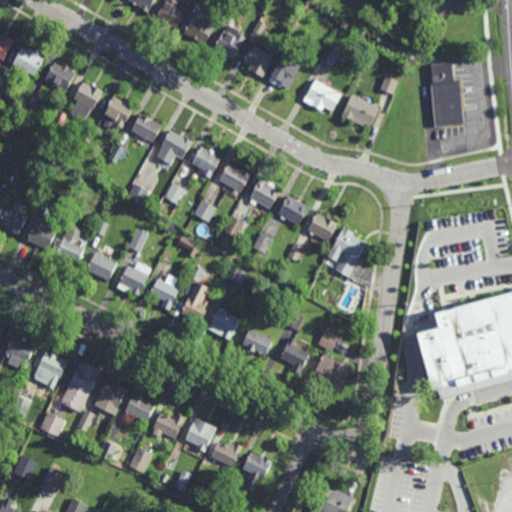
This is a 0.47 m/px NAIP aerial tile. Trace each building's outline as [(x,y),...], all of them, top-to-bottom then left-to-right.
[(154,0),(148,12),(140,7),(141,7),(129,0),(154,0)] [(177,28),(157,17),(166,0),(179,0),(178,2),(179,2),(177,6),(186,11),(177,28)] [(218,21),(205,44),(185,32),(195,15),(196,16),(199,10),(218,21)] [(261,36),(253,31),(260,18),(269,23),(261,36)] [(346,29),(341,26),(344,20),(350,23),(346,29)] [(241,31),(241,32),(244,33),(243,35),(246,36),(235,58),(230,55),(228,58),(226,56),(224,58),(220,56),(221,53),(219,52),(220,50),(215,47),(225,29),(227,31),(232,23),(235,25),(234,27),(241,31)] [(0,33),(5,36),(3,39),(5,40),(8,35),(16,39),(4,60),(0,57),(0,33)] [(380,52),(374,49),(379,41),(385,45),(380,52)] [(29,49),(30,47),(34,49),(35,47),(42,51),(40,53),(42,54),(41,55),(45,58),(35,76),(12,62),(21,45),(29,49)] [(275,56),(264,78),(254,72),(253,74),(249,72),(252,66),(244,62),(249,54),(247,53),(249,49),(251,50),(254,45),(275,56)] [(333,66),(322,58),(330,45),(341,52),(333,66)] [(270,78),(282,56),(291,61),(292,58),(302,63),(287,91),(278,86),(279,83),(270,78)] [(63,66),(65,63),(71,67),(69,70),(76,74),(72,82),(73,82),(72,85),(70,84),(67,91),(45,78),(47,75),(46,74),(50,66),(52,67),(56,61),(63,66)] [(455,79),(456,79),(456,78),(460,77),(460,79),(465,125),(436,128),(432,84),(434,84),(432,63),(453,61),(455,79)] [(422,79),(420,79),(420,81),(422,81),(421,86),(411,86),(411,80),(415,80),(415,78),(412,78),(412,72),(422,73),(422,79)] [(0,92),(0,75),(8,80),(0,92)] [(393,94),(381,89),(386,75),(399,81),(393,94)] [(333,112),(325,107),(322,111),(304,100),(317,77),(328,84),(327,85),(343,94),(333,112)] [(91,86),(93,82),(97,84),(96,86),(104,91),(93,109),(92,109),(87,117),(86,117),(84,121),(70,112),(78,100),(74,98),(76,96),(73,94),(75,90),(77,92),(83,82),(91,86)] [(31,109),(23,104),(30,93),(38,98),(31,109)] [(374,99),(373,103),(381,107),(371,127),(365,124),(364,126),(354,121),(343,115),(353,93),(360,96),(361,93),(374,99)] [(123,128),(116,125),(113,130),(104,126),(109,116),(104,113),(113,96),(134,107),(123,128)] [(62,126),(53,122),(59,111),(67,115),(62,126)] [(153,143),(143,137),(143,138),(140,136),(140,135),(131,130),(141,112),(163,125),(153,143)] [(90,143),(81,138),(88,126),(97,131),(90,143)] [(185,138),(185,137),(193,141),(183,159),(177,156),(171,165),(157,157),(162,148),(161,147),(170,130),(185,138)] [(123,161),(119,159),(116,163),(108,159),(118,144),(129,151),(123,161)] [(210,151),(211,149),(215,151),(214,152),(223,157),(211,178),(202,173),(204,170),(193,163),(195,158),(192,156),(194,152),(197,154),(202,146),(210,151)] [(238,168),(239,165),(244,168),(242,170),(243,171),(244,170),(247,172),(247,170),(250,171),(249,173),(252,174),(249,179),(251,180),(250,182),(248,181),(242,193),(220,180),(229,163),(238,168)] [(17,195),(8,190),(19,171),(28,176),(17,195)] [(276,185),(275,187),(282,191),(271,210),(260,203),(259,205),(263,207),(260,213),(253,209),(256,204),(253,202),(254,200),(250,198),(260,179),(269,184),(270,181),(276,185)] [(98,193),(92,190),(90,193),(84,190),(88,183),(94,186),(100,189),(98,193)] [(142,205),(128,198),(135,183),(150,190),(142,205)] [(187,191),(179,205),(165,197),(173,183),(187,191)] [(45,209),(37,205),(42,193),(51,198),(45,209)] [(300,225),(287,218),(284,222),(277,218),(290,195),(311,207),(300,225)] [(209,222),(194,214),(203,199),(217,208),(209,222)] [(20,235),(6,228),(7,225),(0,222),(10,200),(17,203),(16,206),(17,206),(16,208),(30,214),(20,235)] [(53,226),(60,229),(50,250),(41,245),(40,248),(36,245),(36,243),(27,239),(28,237),(27,236),(28,233),(31,234),(38,217),(43,219),(48,207),(60,212),(53,226)] [(326,218),(327,217),(339,224),(329,241),(308,230),(317,213),(326,218)] [(245,223),(237,238),(224,231),(232,216),(245,223)] [(104,237),(95,233),(100,220),(110,224),(104,237)] [(172,233),(165,229),(168,222),(176,226),(172,233)] [(80,241),(87,243),(78,264),(57,255),(59,248),(58,248),(64,234),(65,234),(70,224),(85,230),(80,241)] [(350,277),(336,270),(345,253),(342,252),(337,261),(328,256),(344,226),(355,232),(354,235),(368,243),(350,277)] [(140,253),(129,248),(138,228),(149,233),(140,253)] [(265,255),(252,247),(261,232),(274,239),(265,255)] [(194,258),(187,254),(189,249),(178,243),(182,236),(195,243),(194,245),(200,248),(194,258)] [(298,261),(287,257),(294,243),(304,247),(298,261)] [(104,254),(103,256),(118,263),(110,282),(100,277),(99,279),(95,277),(96,275),(86,270),(95,252),(97,253),(98,251),(104,254)] [(153,269),(140,296),(132,292),(131,295),(117,289),(122,277),(123,278),(129,265),(135,268),(138,262),(153,269)] [(200,282),(190,277),(196,265),(206,270),(200,282)] [(242,285),(227,277),(233,265),(248,272),(242,285)] [(329,281),(320,277),(323,271),(331,276),(329,281)] [(170,311),(154,303),(157,297),(150,294),(157,278),(180,289),(170,311)] [(211,288),(205,301),(211,303),(202,323),(196,321),(193,327),(184,322),(187,316),(181,314),(189,296),(184,294),(189,283),(195,286),(196,282),(211,288)] [(230,341),(208,329),(220,303),(230,308),(228,313),(241,319),(230,341)] [(448,313),(511,306),(511,376),(474,379),(454,381),(448,313)] [(297,331),(284,324),(292,309),(305,317),(297,331)] [(333,352),(318,344),(326,327),(341,335),(333,352)] [(266,356),(256,351),(256,353),(247,349),(248,347),(243,345),(250,329),(274,340),(266,356)] [(22,339),(23,337),(28,339),(27,341),(37,345),(29,363),(5,353),(13,335),(22,339)] [(294,346),(300,349),(301,346),(305,348),(304,350),(311,354),(299,376),(291,372),(294,367),(289,364),(290,362),(281,357),(288,343),(291,344),(292,342),(295,344),(294,346)] [(56,355),(57,355),(60,356),(59,357),(69,362),(60,380),(59,379),(54,389),(33,379),(47,351),(56,355)] [(343,373),(344,370),(349,373),(339,394),(328,388),(329,385),(313,377),(324,354),(343,363),(339,371),(343,373)] [(102,372),(79,413),(60,403),(83,361),(102,372)] [(113,388),(115,384),(128,390),(125,396),(124,395),(115,413),(96,403),(105,384),(113,388)] [(25,416),(12,409),(19,394),(32,400),(25,416)] [(156,402),(147,421),(130,413),(129,414),(125,412),(126,410),(125,409),(131,397),(132,398),(134,394),(143,398),(144,396),(156,402)] [(5,415),(0,412),(3,407),(8,410),(5,415)] [(86,430),(77,426),(87,408),(95,412),(86,430)] [(167,413),(168,412),(170,413),(169,415),(175,418),(178,412),(186,416),(175,437),(163,431),(160,436),(153,432),(155,428),(153,427),(161,410),(167,413)] [(59,436),(40,428),(47,411),(67,420),(59,436)] [(205,450),(197,446),(197,444),(185,438),(194,420),(215,430),(205,450)] [(56,450),(49,446),(52,439),(60,443),(56,450)] [(225,442),(226,441),(229,442),(228,444),(233,446),(236,441),(244,445),(233,467),(211,456),(219,440),(225,442)] [(112,458),(100,452),(104,444),(111,447),(112,443),(118,446),(112,458)] [(144,472),(130,464),(139,445),(154,453),(144,472)] [(265,456),(273,459),(265,479),(260,477),(254,491),(246,487),(252,472),(243,468),(251,450),(265,456)] [(30,479),(14,472),(22,453),(38,460),(30,479)] [(173,470),(165,466),(171,454),(179,458),(173,470)] [(58,492),(42,485),(53,462),(61,466),(59,469),(67,473),(58,492)] [(237,501),(223,495),(229,483),(243,489),(237,501)] [(333,489),(335,486),(354,496),(354,497),(356,498),(349,511),(347,511),(346,511),(330,511),(314,504),(324,485),(333,489)] [(84,511),(69,511),(66,510),(73,496),(88,504),(84,511)] [(8,504),(10,505),(11,504),(14,505),(13,506),(24,511),(0,511),(0,510),(4,502),(6,503),(6,502),(9,503),(8,504)]
